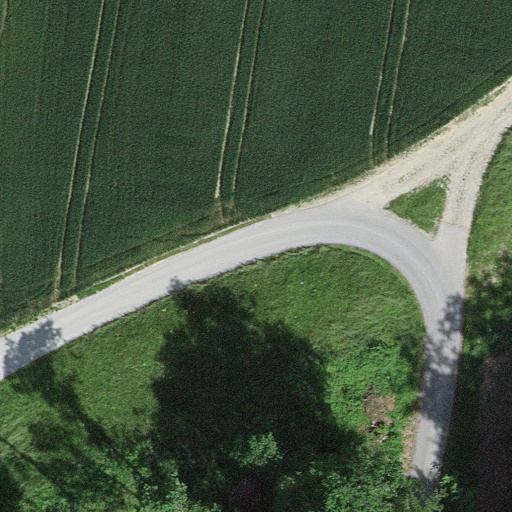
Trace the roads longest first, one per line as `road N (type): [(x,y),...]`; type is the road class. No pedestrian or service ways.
road 1 (unclassified): [(0,362),(250,242),(317,228),(390,239),(427,275),(441,330),(417,511)]
road 2 (track): [(337,228),(511,104)]
road 3 (track): [(438,304),(486,121)]
